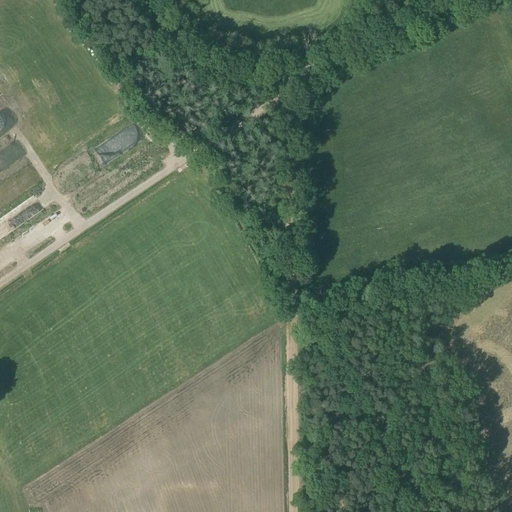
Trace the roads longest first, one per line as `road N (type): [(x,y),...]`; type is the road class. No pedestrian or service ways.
road 1 (track): [(0,283),(285,83),(294,511)]
road 2 (track): [(457,0),(285,83),(206,68),(171,42),(151,0)]
road 3 (track): [(287,293),(442,511)]
